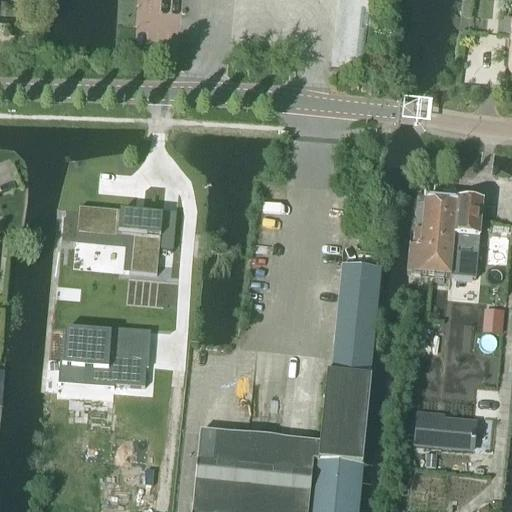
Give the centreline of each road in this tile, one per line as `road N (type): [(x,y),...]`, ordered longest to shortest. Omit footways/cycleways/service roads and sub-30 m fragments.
road 1 (tertiary): [(0,90),(278,101),(378,114)]
road 2 (tertiary): [(511,130),(378,114)]
